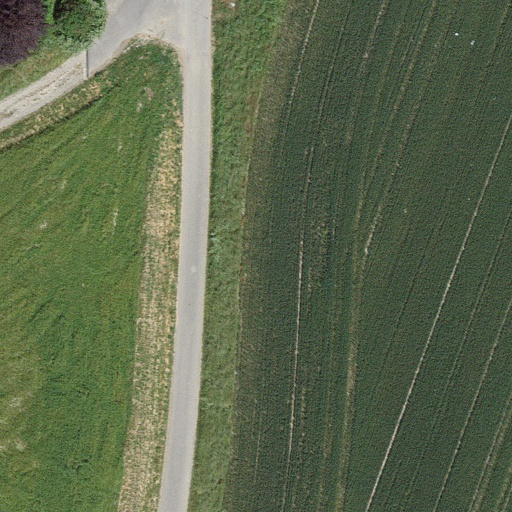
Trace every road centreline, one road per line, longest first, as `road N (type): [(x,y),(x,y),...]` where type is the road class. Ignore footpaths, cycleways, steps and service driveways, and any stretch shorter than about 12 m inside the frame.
road 1 (track): [(200,0),(173,511)]
road 2 (track): [(0,99),(61,67),(153,0)]
